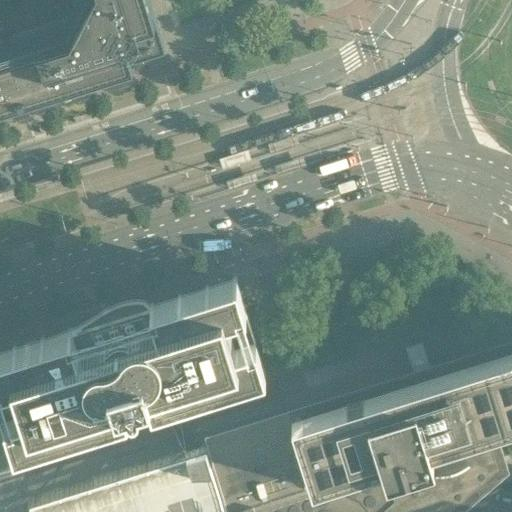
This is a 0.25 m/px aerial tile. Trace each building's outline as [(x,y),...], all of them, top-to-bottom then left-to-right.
[(69,0),(63,13),(0,32),(0,91),(161,41),(147,0),(69,0)] [(0,0),(0,32),(63,13),(69,0),(0,0)] [(72,326),(0,349),(0,394),(6,416),(16,447),(130,411),(129,408),(132,407),(135,407),(139,408),(142,407),(146,405),(149,401),(152,400),(153,404),(265,370),(255,338),(245,306),(236,276),(152,302),(149,303),(146,299),(145,298),(143,298),(139,297),(135,297),(130,297),(127,298),(122,299),(114,302),(107,305),(82,321),(76,324),(72,326)] [(457,511),(510,466),(501,437),(511,433),(511,334),(206,430),(208,440),(215,464),(226,499),(229,506),(230,511),(457,511)] [(209,511),(207,505),(226,499),(215,464),(208,440),(187,446),(30,495),(35,511),(209,511)]
